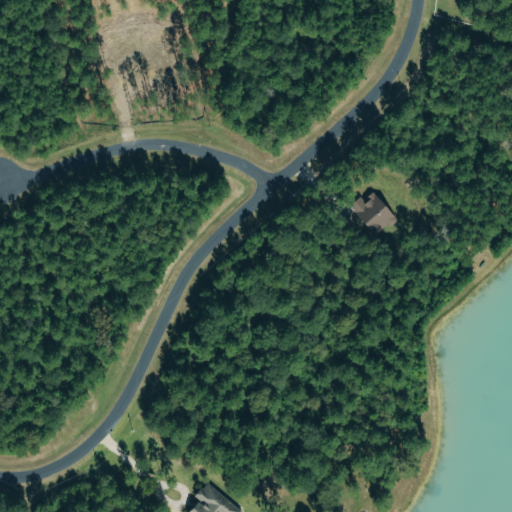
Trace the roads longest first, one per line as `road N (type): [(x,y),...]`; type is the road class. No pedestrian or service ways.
road 1 (residential): [(418,0),(389,81),(192,268),(141,375),(98,437),(63,467),(0,478)]
road 2 (residential): [(0,182),(33,180),(97,156),(178,147),(248,168),(274,186)]
